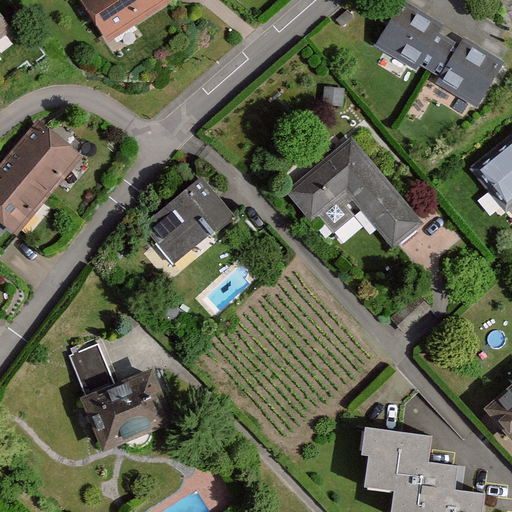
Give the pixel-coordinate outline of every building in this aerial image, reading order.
[(168,0),(78,0),(74,3),(107,55),(176,11),(168,0)] [(419,75),(428,81),(450,48),(440,41),(444,35),(402,8),(374,52),(416,80),(419,75)] [(0,29),(0,53),(12,44),(0,29)] [(437,94),(478,120),(506,75),(463,47),(459,53),(450,48),(428,81),(440,89),(437,94)] [(38,121),(0,169),(0,224),(20,240),(84,157),(38,121)] [(285,202),(311,233),(321,225),(338,245),(357,229),(346,216),(354,209),(398,262),(428,237),(351,146),(285,202)] [(511,156),(483,181),(511,216),(511,156)] [(141,236),(173,277),(234,229),(201,188),(141,236)] [(156,382),(78,409),(104,467),(179,438),(156,382)] [(511,396),(485,422),(511,451),(511,396)] [(373,471),(369,504),(400,508),(399,511),(488,511),(489,509),(463,506),(466,481),(434,478),(437,450),(369,442),(366,470),(373,471)]
